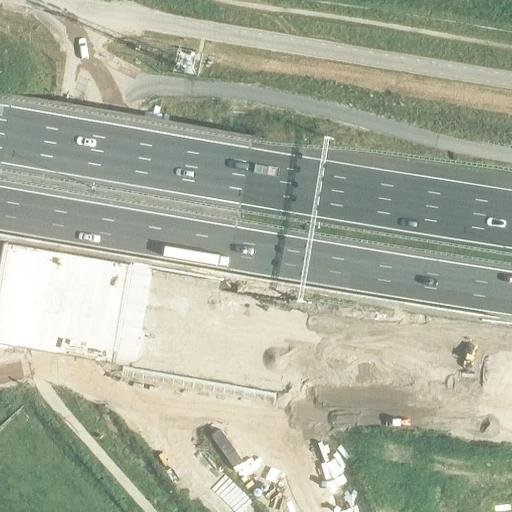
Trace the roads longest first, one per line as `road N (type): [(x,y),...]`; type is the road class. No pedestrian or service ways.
road 1 (motorway): [(511,219),(0,133)]
road 2 (motorway): [(0,278),(511,360)]
road 3 (motorway): [(0,211),(511,292)]
road 4 (unclassified): [(35,0),(511,80)]
road 5 (unknown): [(511,47),(222,0)]
